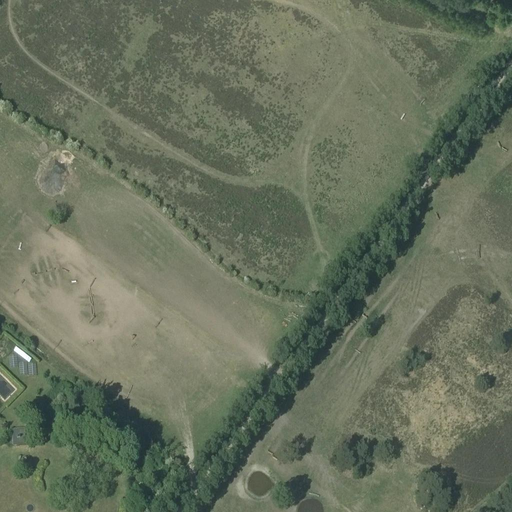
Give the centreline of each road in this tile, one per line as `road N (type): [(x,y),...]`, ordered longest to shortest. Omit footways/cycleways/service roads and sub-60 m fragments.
road 1 (track): [(180,511),(511,64)]
road 2 (track): [(511,152),(417,250),(205,511)]
road 3 (track): [(511,301),(431,173)]
road 4 (track): [(345,511),(238,435)]
